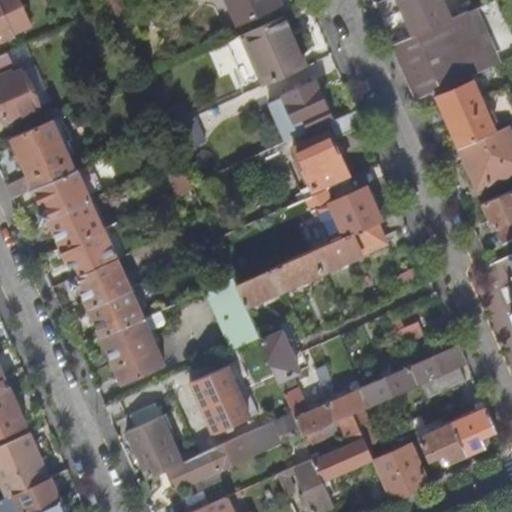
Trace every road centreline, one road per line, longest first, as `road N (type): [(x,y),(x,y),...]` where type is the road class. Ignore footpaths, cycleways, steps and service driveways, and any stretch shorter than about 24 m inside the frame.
road 1 (residential): [(334,0),(511,410)]
road 2 (residential): [(0,256),(112,511)]
